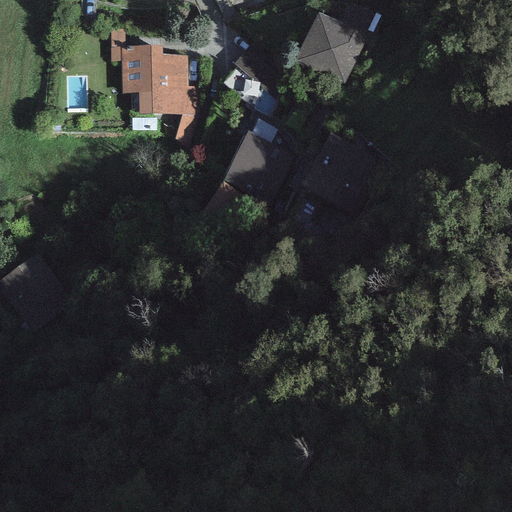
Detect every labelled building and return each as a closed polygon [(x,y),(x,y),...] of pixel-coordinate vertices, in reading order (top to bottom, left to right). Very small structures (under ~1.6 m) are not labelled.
[(373,9),(351,0),(350,0),(343,18),(317,8),(297,55),(346,75),(373,9)] [(130,34),(111,34),(112,63),(122,63),(123,95),(141,95),(141,117),(167,116),(167,97),(191,96),(190,56),(164,57),(164,49),(130,49),(130,34)] [(289,158),(242,136),(221,180),(268,203),(289,158)] [(375,164),(320,139),(297,190),(352,215),(375,164)] [(232,207),(218,198),(208,216),(222,224),(232,207)] [(35,258),(0,283),(0,287),(31,329),(67,302),(35,258)]
